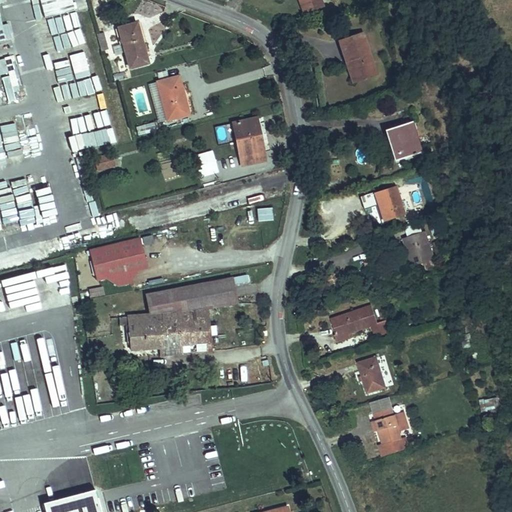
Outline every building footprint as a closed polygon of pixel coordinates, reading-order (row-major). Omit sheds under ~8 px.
[(70,0),(39,0),(44,18),(73,11),(70,0)] [(281,0),(284,9),(306,2),(305,0),(281,0)] [(136,25),(118,29),(129,68),(146,64),(136,25)] [(323,34),(329,55),(335,53),(342,75),(358,70),(345,27),(323,34)] [(54,36),(42,40),(46,53),(59,50),(59,48),(83,42),(81,34),(69,37),(68,31),(54,35),(54,36)] [(71,54),(75,77),(89,75),(85,52),(71,54)] [(335,53),(329,55),(336,76),(342,75),(335,53)] [(0,89),(3,103),(16,100),(12,86),(18,85),(12,56),(0,58),(0,89)] [(68,60),(55,61),(57,76),(69,74),(68,60)] [(178,77),(157,82),(167,122),(188,116),(178,77)] [(400,149),(390,117),(369,123),(377,150),(392,146),(393,151),(400,149)] [(257,118),(232,123),(240,165),(265,161),(257,118)] [(154,125),(137,129),(139,137),(156,133),(154,125)] [(220,143),(228,141),(225,126),(217,127),(220,143)] [(212,149),(193,152),(196,171),(215,168),(212,149)] [(111,154),(93,158),(96,170),(114,167),(111,154)] [(33,178),(45,225),(66,220),(54,173),(33,178)] [(384,213),(375,182),(338,194),(342,209),(359,204),(363,220),(384,213)] [(23,204),(35,200),(32,190),(20,193),(23,204)] [(272,207),(256,208),(257,221),(273,220),(272,207)] [(412,259),(403,231),(382,237),(391,265),(412,259)] [(60,251),(75,248),(73,237),(58,240),(60,251)] [(91,261),(92,266),(106,276),(117,283),(128,280),(126,269),(145,265),(138,237),(99,247),(91,261)] [(88,249),(91,261),(99,247),(88,249)] [(0,270),(16,267),(13,252),(0,254),(0,270)] [(106,276),(92,266),(95,279),(106,276)] [(207,352),(204,307),(233,302),(229,281),(145,295),(149,314),(126,316),(128,349),(158,348),(176,347),(176,354),(207,352)] [(100,284),(87,287),(89,295),(101,293),(100,284)] [(358,325),(352,306),(312,319),(316,333),(332,329),(333,333),(358,325)] [(368,388),(358,358),(340,364),(349,394),(368,388)] [(373,406),(354,412),(363,443),(373,440),(376,450),(390,446),(387,436),(383,437),(373,406)] [(376,450),(373,440),(363,443),(360,444),(363,454),(376,450)]
